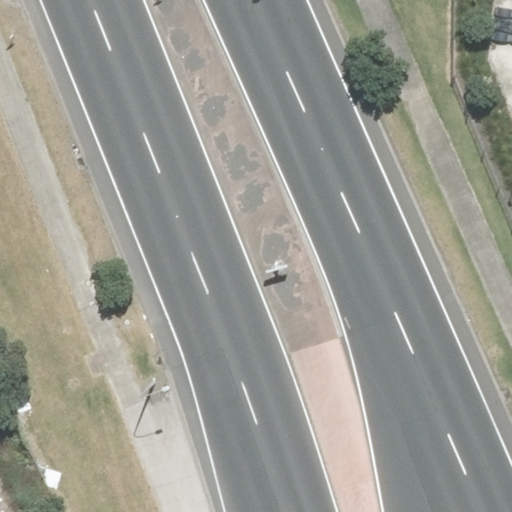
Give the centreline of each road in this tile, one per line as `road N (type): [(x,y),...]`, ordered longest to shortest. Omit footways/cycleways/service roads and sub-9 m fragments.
road 1 (primary): [(264,0),(481,511)]
road 2 (primary): [(293,511),(86,0)]
